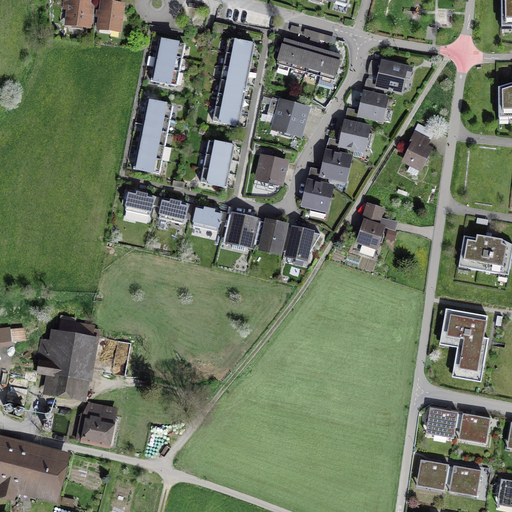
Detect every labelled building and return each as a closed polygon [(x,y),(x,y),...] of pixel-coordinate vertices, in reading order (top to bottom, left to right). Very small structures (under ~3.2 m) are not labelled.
[(90,0),(88,0),(64,0),(64,9),(69,9),(67,24),(91,27),(93,10),(89,9),(90,0)] [(511,0),(501,0),(502,22),(511,22),(511,27),(511,0)] [(123,4),(102,2),(101,12),(98,11),(97,17),(101,17),(99,32),(111,33),(111,30),(119,31),(123,4)] [(292,68),(299,45),(275,38),(273,45),(282,48),(277,64),(292,68)] [(156,53),(181,58),(184,45),(159,40),(156,53)] [(227,53),(252,59),(255,46),(230,41),(227,53)] [(306,73),(313,49),(299,45),(292,68),(306,73)] [(320,77),(327,53),(313,49),(306,73),(320,77)] [(153,67),(179,72),(181,58),(156,53),(153,67)] [(224,67),(250,72),(252,59),(227,53),(224,67)] [(327,53),(320,77),(336,81),(343,57),(327,53)] [(384,88),(400,92),(406,68),(383,63),(376,91),(383,92),(384,88)] [(179,72),(153,67),(150,81),(176,86),(179,72)] [(250,72),(224,67),(222,80),(247,85),(250,72)] [(219,94),(244,99),(247,85),(222,80),(219,94)] [(498,88),(499,113),(508,113),(508,118),(511,118),(511,84),(498,88)] [(359,116),(382,121),(387,98),(364,93),(360,111),(359,116)] [(216,108),(241,113),(244,99),(219,94),(216,108)] [(274,128),(300,135),(307,110),(272,99),(267,114),(277,117),(274,128)] [(143,115),(169,120),(172,105),(146,101),(143,115)] [(241,113),(216,108),(213,123),(238,128),(241,113)] [(340,146),(363,151),(365,145),(369,146),(372,134),(367,133),(369,128),(357,125),(359,116),(360,111),(348,109),(344,122),(346,123),(341,141),(340,146)] [(141,129),(167,133),(169,120),(143,115),(141,129)] [(433,133),(420,126),(403,160),(420,169),(429,149),(426,148),(433,133)] [(138,142),(164,147),(167,133),(141,129),(138,142)] [(338,179),(345,181),(350,158),(338,155),(340,146),(341,141),(329,138),(326,152),(327,152),(323,171),(320,182),(324,183),(325,176),(329,177),(328,181),(337,183),(338,179)] [(136,155),(162,160),(164,147),(138,142),(136,155)] [(206,155),(232,160),(234,147),(209,142),(206,155)] [(162,160),(136,155),(133,169),(159,174),(162,160)] [(204,169),(229,174),(232,160),(206,155),(204,169)] [(281,185),(286,162),(263,156),(257,179),(281,185)] [(319,209),(326,211),(332,187),(323,185),(324,183),(320,182),(323,171),(311,168),(307,182),(309,182),(303,205),(311,207),(311,210),(312,211),(318,213),(319,209)] [(229,174),(204,169),(201,182),(226,187),(229,174)] [(158,198),(125,190),(122,204),(126,205),(125,211),(150,216),(152,205),(157,206),(158,198)] [(157,206),(162,208),(159,218),(183,224),(184,219),(190,220),(193,206),(158,198),(157,206)] [(382,210),(367,205),(359,229),(363,230),(359,243),(362,244),(359,253),(372,257),(383,228),(377,226),(382,210)] [(193,206),(190,220),(194,221),(193,226),(217,232),(220,221),(225,222),(226,214),(193,206)] [(257,221),(234,215),(228,239),(233,241),(232,248),(244,251),(246,243),(251,244),(257,221)] [(286,227),(266,222),(261,247),(281,251),(286,227)] [(318,234),(293,229),(288,253),(307,257),(309,250),(311,251),(313,243),(315,244),(318,234)] [(499,268),(510,270),(511,257),(511,244),(503,240),(487,237),(477,235),(476,239),(464,236),(459,262),(469,264),(469,268),(498,274),(499,268)] [(483,339),(487,317),(446,310),(445,314),(450,315),(446,339),(458,341),(453,371),(477,375),(478,371),(482,371),(487,343),(487,340),(483,339)] [(99,330),(63,324),(61,334),(53,333),(52,341),(42,340),(38,361),(40,361),(38,372),(53,374),(50,391),(79,396),(89,340),(97,341),(99,330)] [(9,330),(0,330),(0,343),(11,342),(9,330)] [(27,379),(11,378),(9,399),(25,401),(27,379)] [(90,406),(83,439),(109,444),(115,411),(90,406)] [(451,412),(430,408),(426,428),(451,432),(450,438),(453,439),(458,413),(451,412)] [(470,415),(463,414),(460,434),(484,438),(483,444),(486,444),(491,419),(470,415)] [(64,460),(0,444),(0,445),(0,494),(12,498),(15,485),(55,495),(64,460)] [(441,464),(421,460),(418,480),(442,484),(441,490),(444,491),(449,465),(441,464)] [(461,467),(454,466),(450,486),(475,490),(474,496),(477,497),(482,471),(461,467)] [(511,481),(501,479),(498,499),(511,501),(511,481)]
